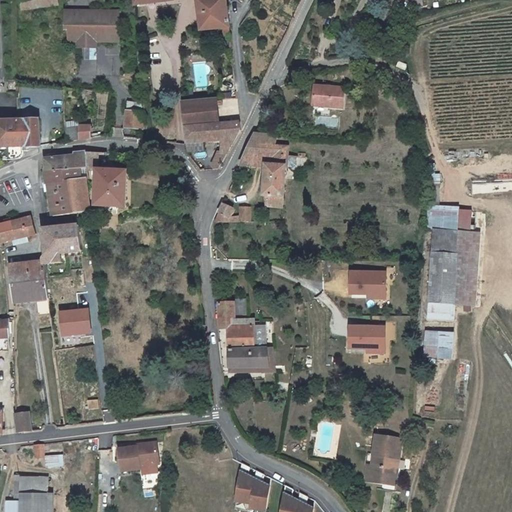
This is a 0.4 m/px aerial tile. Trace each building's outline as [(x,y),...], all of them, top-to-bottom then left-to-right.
[(59,0),(38,0),(23,2),(25,11),(60,6),(59,0)] [(180,0),(201,0),(201,1),(216,0),(138,0),(140,10),(181,4),(180,0)] [(216,0),(201,1),(205,32),(225,30),(225,36),(232,35),(228,0),(216,0)] [(123,13),(70,12),(69,32),(73,32),(73,43),(82,43),(81,49),(100,49),(100,44),(109,43),(109,36),(123,35),(123,13)] [(123,35),(109,36),(109,43),(123,44),(123,35)] [(311,84),(311,106),(327,106),(340,106),(340,85),(311,84)] [(217,122),(217,120),(217,97),(217,95),(207,95),(196,95),(188,95),(185,95),(186,121),(217,122)] [(141,115),(142,105),(128,103),(125,129),(142,131),(144,115),(141,115)] [(0,122),(0,149),(0,159),(23,157),(25,150),(38,152),(47,150),(43,120),(0,122)] [(241,132),(240,122),(217,122),(186,121),(186,142),(187,147),(199,147),(199,138),(222,139),(221,156),(217,156),(216,168),(221,168),(241,132)] [(81,143),(82,126),(64,125),(62,147),(81,143)] [(94,126),(82,126),(81,143),(93,141),(94,126)] [(287,200),(287,164),(286,151),(274,150),(275,136),(253,136),(236,172),(245,172),(246,167),(259,167),(260,200),(268,200),(268,212),(283,212),(283,200),(287,200)] [(48,175),(88,170),(88,157),(78,156),(77,159),(49,161),(47,163),(48,175)] [(50,186),(89,181),(88,170),(48,175),(50,186)] [(127,208),(129,173),(99,173),(97,210),(127,208)] [(56,218),(77,219),(78,194),(89,193),(89,181),(50,186),(54,219),(56,218)] [(77,219),(90,216),(90,214),(89,193),(78,194),(77,219)] [(211,224),(244,224),(245,211),(238,211),(237,214),(227,214),(231,204),(221,204),(211,224)] [(433,231),(469,233),(470,212),(456,211),(456,208),(429,207),(428,231),(433,231)] [(0,246),(3,246),(15,244),(16,248),(33,244),(32,239),(39,237),(34,221),(24,223),(0,229),(0,246)] [(81,234),(80,228),(49,232),(51,257),(45,258),(46,264),(47,269),(66,266),(64,256),(85,253),(81,234)] [(433,231),(429,304),(455,305),(472,306),(475,233),(469,233),(433,231)] [(50,282),(47,269),(46,264),(16,270),(19,289),(50,282)] [(386,269),(347,269),(347,296),(366,296),(366,299),(386,299),(386,269)] [(53,301),(50,282),(19,289),(21,307),(53,301)] [(224,369),(265,367),(264,348),(260,348),(259,327),(258,316),(254,317),(240,318),(239,300),(237,294),(232,294),(233,299),(222,300),(223,325),(228,325),(229,341),(221,342),(224,369)] [(240,318),(254,317),(253,299),(239,300),(240,318)] [(454,320),(455,305),(429,304),(428,319),(454,320)] [(89,307),(59,310),(62,336),(92,333),(89,307)] [(0,352),(12,353),(13,340),(14,340),(14,323),(0,325),(0,352)] [(386,325),(347,324),(347,349),(365,350),(364,355),(386,355),(386,325)] [(272,326),(259,327),(260,348),(264,348),(265,367),(278,366),(277,347),(273,347),(272,326)] [(454,332),(427,330),(426,355),(452,357),(454,332)] [(16,413),(16,432),(28,430),(28,413),(16,413)] [(366,437),(365,467),(363,480),(378,481),(378,484),(380,485),(380,492),(389,493),(389,485),(391,485),(394,439),(366,437)] [(139,447),(113,450),(116,473),(135,470),(135,468),(154,465),(151,443),(139,445),(139,447)] [(42,461),(41,445),(32,446),(33,462),(42,461)] [(63,467),(63,455),(45,455),(45,467),(63,467)] [(248,469),(240,465),(232,502),(248,505),(246,510),(254,511),(262,511),(267,488),(260,484),(262,476),(254,472),(252,480),(246,477),(248,469)] [(363,480),(365,467),(360,467),(359,483),(378,484),(378,481),(363,480)] [(47,511),(46,474),(20,477),(18,477),(19,511),(47,511)] [(291,491),(283,488),(278,511),(310,511),(311,511),(303,507),(305,499),(298,495),(296,503),(290,499),(291,491)]
